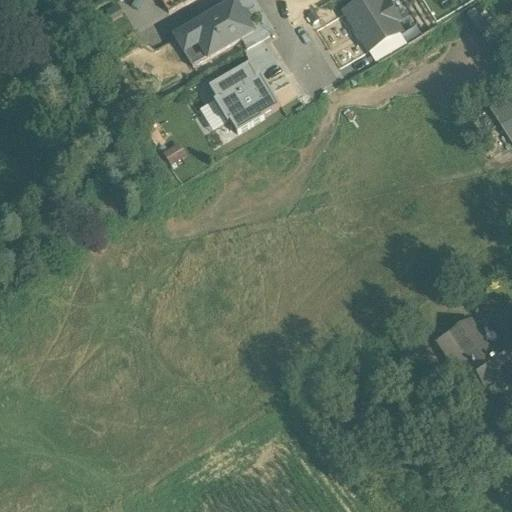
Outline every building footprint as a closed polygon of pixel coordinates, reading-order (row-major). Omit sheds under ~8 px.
[(195,0),(159,0),(169,16),(195,0)] [(381,0),(377,0),(348,17),(371,55),(399,38),(403,35),(381,0)] [(252,38),(233,7),(178,39),(196,71),(252,38)] [(399,38),(371,55),(378,66),(406,49),(399,38)] [(355,64),(341,70),(345,80),(359,74),(355,64)] [(230,126),(238,139),(264,123),(264,122),(281,112),(272,98),(269,100),(250,67),(209,91),(217,103),(214,105),(228,128),(230,126)] [(511,99),(489,114),(511,150),(511,99)] [(466,375),(489,359),(473,333),(449,348),(466,375)] [(489,359),(466,375),(482,398),(511,377),(511,363),(503,350),(489,359)]
